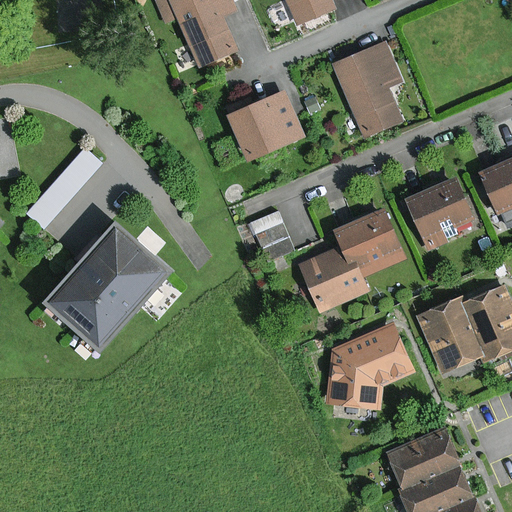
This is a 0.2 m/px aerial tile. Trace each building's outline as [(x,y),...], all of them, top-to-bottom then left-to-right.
[(236,9),(232,0),(158,0),(157,1),(166,20),(179,15),(201,65),(235,50),(220,15),(236,9)] [(288,0),(299,26),(335,12),(329,0),(288,0)] [(386,44),(335,66),(366,137),(402,121),(388,90),(403,84),(386,44)] [(285,93),(231,116),(250,159),(303,136),(285,93)] [(44,224),(104,159),(86,142),(26,207),(44,224)] [(511,161),(482,174),(498,212),(511,206),(511,161)] [(455,182),(409,201),(427,243),(443,236),(459,229),(473,223),(455,182)] [(280,206),(251,216),(265,256),(294,245),(280,206)] [(383,209),(339,229),(346,246),(361,277),(405,257),(383,209)] [(168,273),(116,226),(84,262),(48,302),(100,348),(168,273)] [(366,290),(361,277),(346,246),(304,265),(324,309),(366,290)] [(511,349),(511,305),(505,287),(466,303),(488,357),(489,359),(511,349)] [(444,374),(488,357),(466,303),(463,297),(420,314),(444,374)] [(328,401),(380,407),(382,385),(413,373),(394,326),(334,349),(328,401)] [(389,454),(403,489),(461,465),(447,430),(389,454)] [(461,465),(403,489),(412,511),(444,511),(475,499),(461,465)] [(480,511),(475,499),(444,511),(480,511)]
